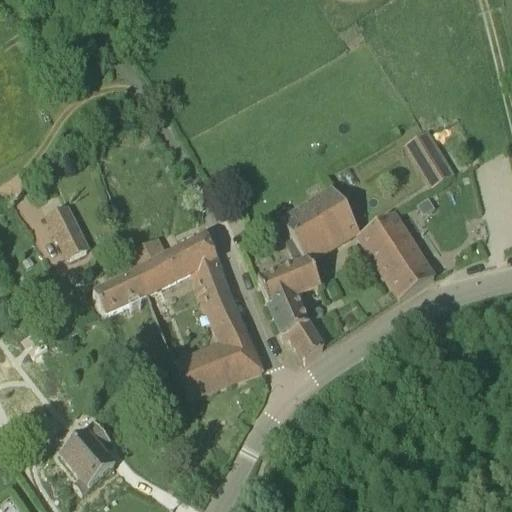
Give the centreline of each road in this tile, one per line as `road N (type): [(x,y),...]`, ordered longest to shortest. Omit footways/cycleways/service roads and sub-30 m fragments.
road 1 (unclassified): [(289,392),(148,99),(80,0)]
road 2 (unclassified): [(289,392),(417,309),(511,278)]
road 3 (unclassified): [(215,511),(289,392)]
road 4 (track): [(511,121),(479,0)]
